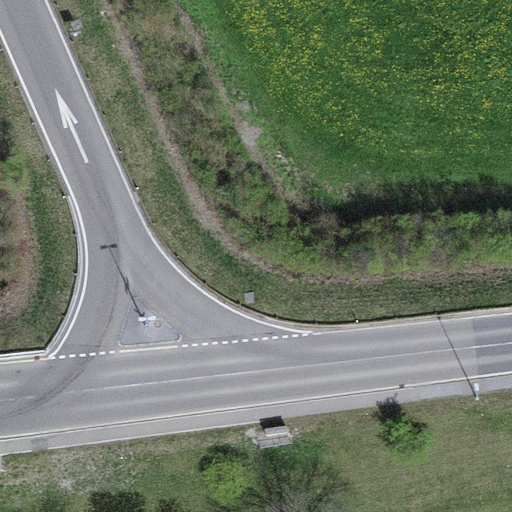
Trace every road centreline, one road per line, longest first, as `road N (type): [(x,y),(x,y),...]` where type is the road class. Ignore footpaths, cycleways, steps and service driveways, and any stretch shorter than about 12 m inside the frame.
road 1 (trunk): [(112,219),(17,0)]
road 2 (trunk): [(285,372),(157,283),(112,219)]
road 3 (tertiary): [(285,372),(511,343)]
road 4 (tertiary): [(70,395),(285,372)]
road 5 (trunk): [(70,395),(110,292),(112,219)]
